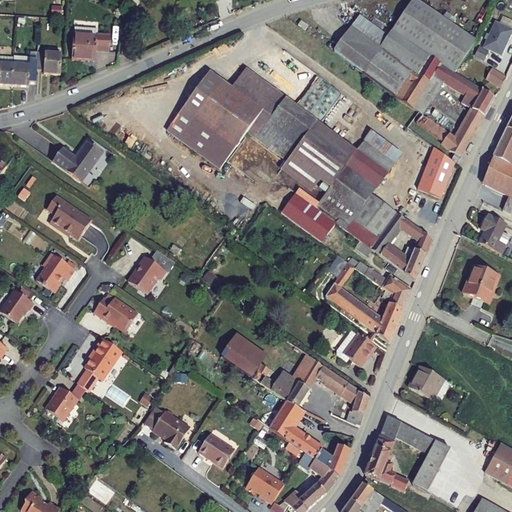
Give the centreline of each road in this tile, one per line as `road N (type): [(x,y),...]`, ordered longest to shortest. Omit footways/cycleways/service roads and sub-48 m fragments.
road 1 (tertiary): [(325,511),(350,479),(445,237),(511,94)]
road 2 (residential): [(0,121),(304,0)]
road 3 (residential): [(1,416),(104,267)]
road 4 (unknown): [(359,456),(438,488),(490,474),(511,480)]
